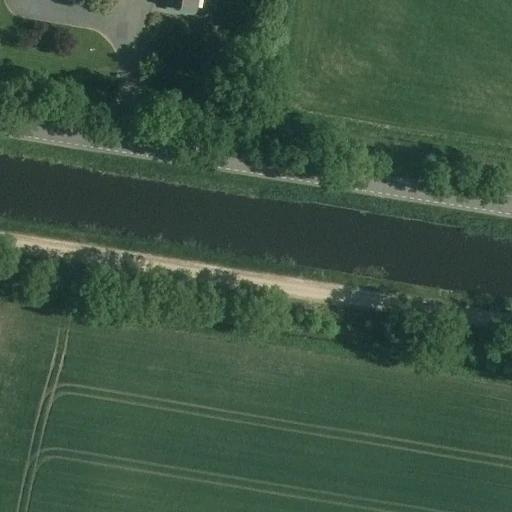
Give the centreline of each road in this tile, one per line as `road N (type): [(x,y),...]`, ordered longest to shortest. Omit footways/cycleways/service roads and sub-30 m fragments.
road 1 (track): [(511,325),(0,241)]
road 2 (tertiary): [(511,206),(0,124)]
